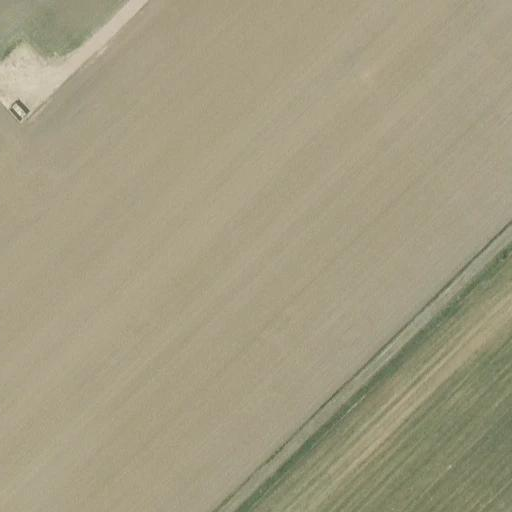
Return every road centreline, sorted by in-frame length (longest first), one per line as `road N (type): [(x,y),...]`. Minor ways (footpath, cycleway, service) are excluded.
road 1 (track): [(511,235),(226,511)]
road 2 (unknown): [(133,0),(37,80),(0,80)]
